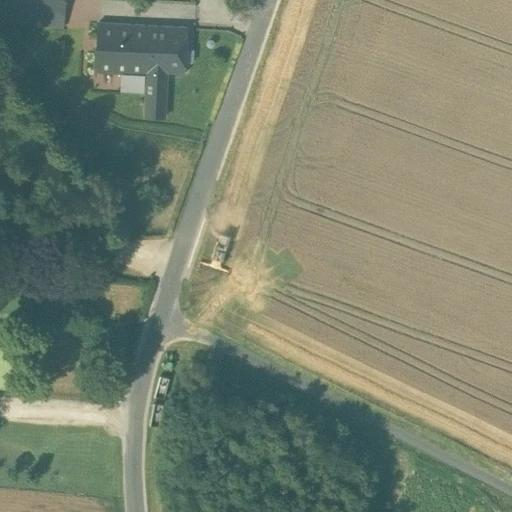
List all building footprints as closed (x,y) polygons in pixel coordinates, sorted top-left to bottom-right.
[(64,0),(0,0),(0,6),(12,8),(64,12),(64,0)] [(12,8),(0,6),(0,21),(10,22),(12,8)] [(64,12),(12,8),(10,22),(63,26),(64,12)] [(139,26),(98,24),(96,71),(147,73),(144,115),(165,117),(168,71),(155,70),(156,45),(149,45),(150,39),(139,39),(139,26)] [(186,28),(139,26),(139,39),(150,39),(149,45),(156,45),(155,70),(168,71),(184,72),(186,28)]
